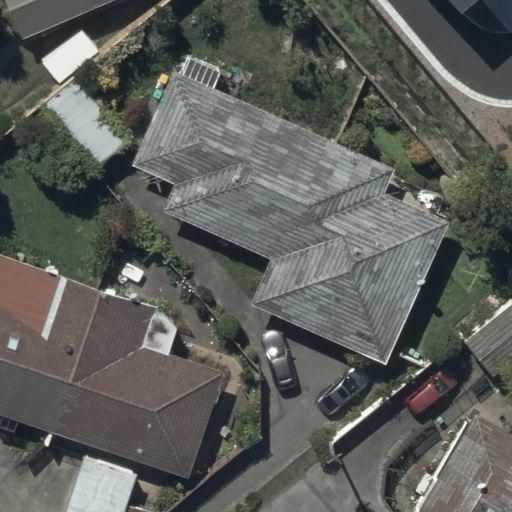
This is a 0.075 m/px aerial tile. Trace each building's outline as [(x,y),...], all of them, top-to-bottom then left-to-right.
[(7,0),(19,27),(78,0),(7,0)] [(386,159),(174,67),(135,154),(176,172),(162,204),(264,249),(244,295),(380,354),(441,214),(375,185),(386,159)] [(154,299),(0,247),(0,409),(43,424),(37,442),(72,454),(52,511),(121,511),(141,454),(183,468),(217,367),(162,348),(171,320),(163,307),(152,304),(154,299)] [(511,292),(462,331),(490,367),(511,349),(511,292)] [(511,511),(511,429),(470,405),(407,511),(511,511)]
